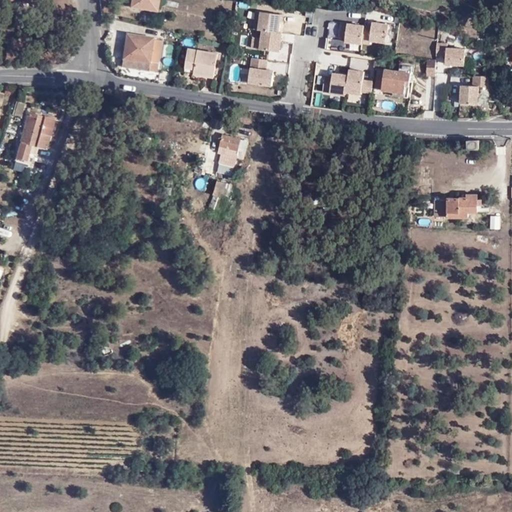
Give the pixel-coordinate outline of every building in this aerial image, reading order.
[(130,0),(130,5),(157,9),(158,0),(130,0)] [(278,33),(281,14),(259,12),(257,30),(262,31),(278,33)] [(387,44),(389,24),(373,21),(372,26),(365,25),(362,44),(369,45),(370,42),(387,44)] [(362,44),(365,25),(341,22),(338,38),(345,39),(345,43),(362,45),(362,44)] [(122,57),(148,61),(148,59),(158,61),(161,39),(153,37),(154,35),(126,31),(122,57)] [(279,52),(281,33),(278,33),(262,31),(260,50),(279,52)] [(465,67),(466,48),(448,48),(448,43),(437,43),(436,57),(446,57),(446,65),(465,67)] [(204,71),(202,76),(217,79),(221,56),(192,50),(189,67),(198,69),(204,71)] [(147,67),(148,61),(122,57),(121,62),(147,67)] [(271,87),(274,70),(266,69),(267,60),(251,58),(249,67),(250,67),(248,83),(271,87)] [(436,76),(436,59),(425,60),(425,77),(436,76)] [(410,82),(413,66),(403,64),(402,71),(385,69),(382,90),(394,92),(405,94),(406,86),(407,81),(410,82)] [(372,94),(373,81),(364,80),(365,71),(350,69),(349,74),(346,93),(362,95),(362,93),(372,94)] [(346,96),(349,74),(333,72),(333,77),(325,76),(323,93),(346,96)] [(480,104),(480,87),(489,87),(489,80),(488,76),(473,76),(473,86),(461,85),(461,104),(480,104)] [(18,104),(15,115),(22,117),(25,106),(18,104)] [(40,133),(41,129),(45,116),(28,113),(20,150),(37,154),(39,147),(43,148),(47,135),(40,133)] [(51,118),(45,116),(41,129),(48,131),(51,118)] [(48,131),(41,129),(40,133),(47,135),(43,148),(46,149),(51,132),(48,131)] [(221,134),(218,145),(242,152),(245,141),(221,134)] [(470,148),(480,148),(479,140),(473,139),(469,139),(470,148)] [(240,159),(242,152),(218,145),(216,152),(240,159)] [(37,154),(20,150),(17,161),(34,166),(37,154)] [(217,177),(212,192),(224,196),(228,197),(233,182),(217,177)] [(224,196),(212,192),(209,204),(220,207),(224,196)] [(436,204),(440,222),(466,217),(465,212),(480,209),(477,194),(469,196),(469,198),(438,204),(436,204)]
